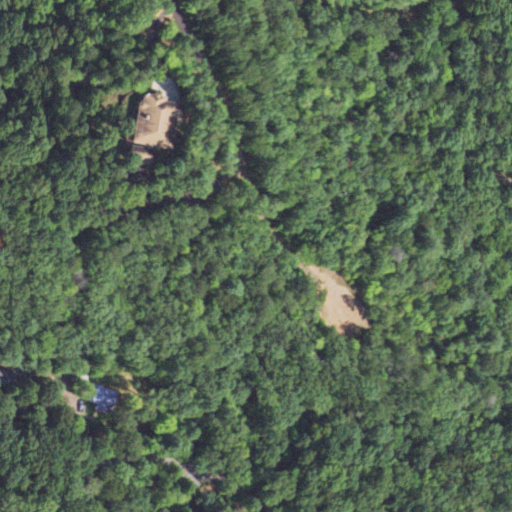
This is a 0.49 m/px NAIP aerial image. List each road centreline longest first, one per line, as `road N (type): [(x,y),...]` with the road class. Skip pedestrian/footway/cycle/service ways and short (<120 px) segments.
road 1 (residential): [(445,0),(455,11),(443,71),(447,137),(469,168),(511,177)]
road 2 (residential): [(184,511),(184,481),(170,459),(88,460),(77,453),(74,433)]
